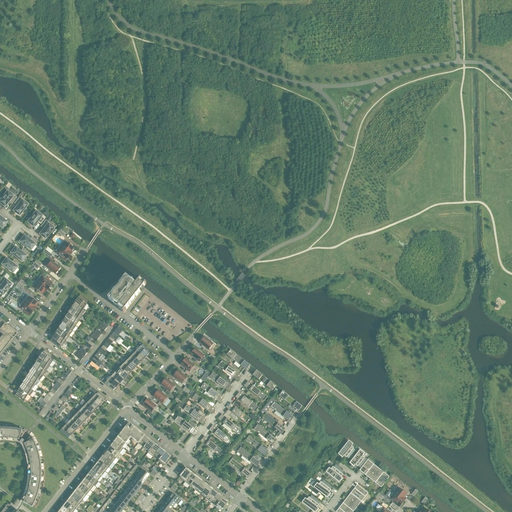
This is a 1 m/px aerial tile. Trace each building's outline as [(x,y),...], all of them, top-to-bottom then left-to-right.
[(11,204),(16,197),(13,195),(12,195),(7,191),(0,200),(0,203),(4,206),(8,201),(11,204)] [(19,215),(27,205),(22,201),(23,200),(19,197),(14,203),(17,206),(13,211),(19,215)] [(40,224),(45,218),(42,215),(41,216),(36,211),(27,222),(28,222),(27,223),(28,224),(29,225),(30,224),(33,226),(37,221),(40,224)] [(45,239),(53,228),(48,224),(49,223),(45,220),(41,227),(44,229),(40,234),(45,239)] [(35,245),(38,242),(32,237),(29,240),(24,236),(20,241),(30,250),(34,245),(35,245)] [(71,251),(73,248),(65,242),(63,241),(59,246),(68,254),(69,253),(70,255),(72,252),(71,251)] [(69,253),(68,254),(59,246),(55,251),(57,252),(56,253),(61,257),(65,261),(70,255),(69,253)] [(26,257),(29,253),(23,248),(20,251),(15,247),(11,253),(21,261),(25,256),(26,257)] [(50,258),(53,255),(45,249),(43,252),(50,258)] [(17,268),(20,265),(14,260),(11,263),(6,259),(4,262),(3,261),(2,261),(2,262),(1,263),(2,263),(2,264),(12,273),(16,267),(17,268)] [(60,268),(57,265),(58,264),(55,261),(54,263),(50,261),(48,263),(47,262),(44,266),(49,269),(55,274),(60,268)] [(52,283),(48,280),(47,280),(42,276),(42,277),(40,276),(36,280),(46,288),(47,289),(52,283)] [(135,298),(144,287),(139,282),(137,285),(126,276),(122,282),(121,281),(120,281),(119,281),(118,282),(117,282),(116,282),(114,283),(113,283),(112,284),(111,285),(110,286),(109,287),(108,288),(107,289),(106,290),(104,292),(103,293),(103,294),(109,298),(108,299),(114,304),(115,303),(119,307),(118,308),(124,312),(132,303),(130,301),(133,297),(135,298)] [(0,292),(3,295),(11,284),(6,280),(6,279),(3,277),(0,280),(0,284),(1,285),(0,286),(0,292)] [(46,288),(36,280),(32,286),(34,287),(34,288),(41,294),(44,291),(45,292),(47,289),(46,288)] [(86,311),(84,309),(89,301),(80,295),(76,301),(75,302),(86,311)] [(34,306),(37,303),(29,297),(27,296),(23,301),(32,309),(34,310),(36,307),(34,306)] [(32,309),(23,301),(19,306),(21,307),(20,308),(25,312),(29,316),(34,310),(32,309)] [(86,311),(75,302),(73,306),(72,308),(83,316),(82,315),(86,311)] [(83,316),(72,308),(69,311),(70,311),(69,313),(79,321),(83,316)] [(79,321),(69,313),(66,316),(67,316),(65,318),(76,326),(79,321)] [(76,326),(65,318),(63,321),(62,323),(73,331),(72,331),(76,326)] [(16,333),(11,329),(0,320),(0,333),(2,335),(0,337),(0,353),(5,347),(16,333)] [(73,331),(62,323),(60,326),(59,328),(70,336),(69,336),(73,331)] [(103,332),(107,327),(101,323),(98,328),(103,332)] [(70,336),(59,328),(56,331),(57,331),(56,333),(66,341),(67,341),(66,341),(70,336)] [(100,337),(103,332),(98,328),(94,332),(100,337)] [(96,342),(100,337),(94,332),(90,337),(91,338),(96,342)] [(114,341),(117,336),(113,332),(109,337),(114,341)] [(66,341),(56,333),(53,336),(54,337),(50,341),(59,348),(61,345),(63,346),(66,341)] [(215,344),(211,341),(210,342),(204,337),(199,343),(203,345),(201,347),(204,349),(206,347),(209,350),(211,347),(212,348),(215,344)] [(147,356),(151,350),(143,344),(136,351),(134,349),(145,358),(146,356),(147,356)] [(103,355),(106,350),(102,347),(98,351),(103,355)] [(85,356),(88,351),(84,348),(80,352),(81,353),(85,356)] [(204,356),(201,353),(202,352),(199,349),(198,351),(195,348),(190,354),(197,359),(196,360),(200,363),(203,359),(202,358),(204,356)] [(145,358),(134,349),(131,354),(141,362),(142,360),(142,361),(145,358)] [(51,359),(53,356),(44,350),(40,355),(40,356),(39,357),(50,366),(49,365),(53,360),(51,359)] [(250,365),(232,351),(230,350),(227,355),(246,370),(250,365)] [(141,362),(131,354),(130,354),(132,355),(128,359),(126,358),(137,366),(138,365),(141,362)] [(95,364),(99,359),(95,356),(91,361),(95,364)] [(50,366),(39,357),(37,360),(37,361),(36,362),(47,371),(46,370),(50,366)] [(137,366),(126,358),(122,362),(132,370),(134,369),(137,366)] [(194,366),(191,363),(192,362),(189,359),(188,361),(185,358),(180,364),(187,369),(186,370),(190,373),(193,369),(192,368),(194,366)] [(241,376),(232,369),(222,361),(218,366),(238,381),(241,376)] [(47,371),(36,362),(33,366),(34,366),(33,367),(43,376),(43,375),(47,371)] [(132,370),(122,362),(118,367),(118,366),(117,366),(128,375),(129,373),(130,374),(132,370)] [(128,375),(117,366),(114,371),(113,371),(124,379),(125,378),(126,378),(128,375)] [(43,376),(33,367),(30,371),(31,371),(29,373),(40,381),(43,376)] [(187,378),(184,375),(185,374),(182,371),(181,373),(178,370),(177,371),(176,370),(174,373),(175,373),(173,376),(179,381),(183,385),(186,381),(185,380),(187,378)] [(276,386),(256,370),(253,375),(272,391),(276,386)] [(124,379),(113,371),(110,375),(120,383),(121,382),(124,379)] [(233,387),(213,372),(209,377),(229,392),(233,387)] [(40,381),(29,373),(27,376),(26,378),(35,384),(38,379),(40,381)] [(120,383),(110,375),(109,376),(111,377),(105,384),(113,390),(117,386),(117,387),(120,383)] [(35,384),(26,378),(24,381),(23,383),(34,391),(32,389),(35,384)] [(173,388),(174,386),(175,386),(172,383),(173,382),(170,379),(169,381),(165,378),(161,384),(167,389),(167,390),(171,393),(174,389),(173,388)] [(267,397),(250,383),(248,381),(244,386),(263,401),(267,397)] [(34,391),(23,383),(21,386),(20,388),(30,396),(34,391)] [(224,398),(204,383),(201,388),(220,403),(224,398)] [(30,396),(20,388),(17,391),(18,391),(14,396),(23,403),(28,395),(30,396)] [(167,398),(164,395),(165,393),(162,391),(161,393),(158,390),(158,391),(157,390),(155,392),(156,393),(153,396),(160,401),(159,401),(163,405),(166,401),(165,400),(167,398)] [(302,406),(283,391),(279,396),(298,411),(302,406)] [(102,404),(106,398),(98,392),(96,394),(94,392),(90,397),(89,397),(100,405),(101,404),(102,404)] [(259,408),(241,394),(239,392),(235,397),(255,412),(259,408)] [(215,409),(196,394),(192,399),(212,414),(215,409)] [(100,405),(89,397),(86,401),(85,401),(96,410),(97,408),(98,408),(100,405)] [(154,409),(156,407),(153,404),(155,402),(152,400),(150,402),(147,399),(143,405),(149,410),(148,410),(153,414),(155,410),(154,409)] [(96,410),(85,401),(82,406),(81,405),(92,414),(93,412),(93,413),(96,410)] [(294,417),(274,402),(270,407),(290,422),(294,417)] [(250,419),(232,405),(230,403),(226,408),(246,423),(250,419)] [(92,414),(81,405),(77,410),(87,418),(89,417),(92,414)] [(207,420),(187,405),(183,410),(203,425),(207,420)] [(87,418),(77,410),(73,414),(83,423),(84,421),(85,421),(87,418)] [(285,429),(266,413),(262,418),(282,434),(285,429)] [(83,423),(73,414),(69,419),(79,427),(80,425),(81,426),(83,423)] [(241,430),(232,422),(222,414),(218,419),(237,434),(241,430)] [(198,431),(178,416),(175,421),(194,436),(198,431)] [(79,427),(69,419),(68,418),(64,423),(66,424),(75,431),(76,430),(77,430),(79,427)] [(22,437),(26,431),(27,433),(30,430),(27,429),(24,427),(21,426),(19,426),(13,425),(10,425),(8,425),(5,425),(2,425),(0,424),(0,438),(3,438),(8,438),(14,439),(19,440),(20,437),(22,438),(22,437)] [(75,431),(66,424),(60,431),(69,438),(72,434),(75,431)] [(144,435),(134,427),(133,427),(129,424),(126,428),(126,427),(118,437),(126,443),(131,437),(138,443),(144,435)] [(277,440),(258,424),(254,429),(273,445),(277,440)] [(233,441),(215,427),(213,425),(209,430),(229,445),(233,441)] [(45,472),(45,470),(45,467),(44,465),(44,462),(44,459),(43,457),(43,454),(42,452),(41,449),(40,446),(39,444),(38,441),(37,439),(35,436),(34,434),(32,432),(29,434),(31,436),(26,441),(27,443),(24,444),(27,449),(29,454),(30,459),(31,465),(31,470),(31,476),(31,481),(30,487),(28,492),(26,497),(24,502),(28,504),(32,507),(35,508),(37,506),(38,504),(39,501),(40,499),(41,496),(42,493),(42,491),(43,488),(44,486),(44,483),(44,480),(44,478),(45,475),(45,472)] [(144,447),(150,440),(144,435),(138,443),(144,447)] [(224,452),(206,438),(204,436),(201,441),(220,456),(224,452)] [(269,451),(249,436),(245,441),(265,456),(269,451)] [(126,443),(118,437),(114,442),(123,449),(122,448),(126,443)] [(149,451),(155,444),(150,440),(144,447),(149,451)] [(356,451),(353,449),(354,448),(351,446),(353,444),(348,441),(338,454),(342,458),(344,456),(346,458),(347,456),(350,458),(356,451)] [(123,449),(114,442),(111,446),(120,453),(123,449)] [(154,456),(160,448),(155,444),(149,451),(149,452),(148,453),(153,457),(154,456)] [(120,453),(111,446),(107,451),(116,458),(120,453)] [(260,462),(241,447),(237,452),(256,467),(260,462)] [(158,461),(166,452),(160,448),(154,456),(159,460),(158,461)] [(367,460),(364,458),(365,457),(363,455),(364,453),(360,450),(349,463),(354,466),(355,465),(357,467),(358,465),(361,467),(367,460)] [(116,458),(107,451),(103,456),(112,463),(116,458)] [(164,466),(171,456),(166,452),(158,461),(164,466)] [(112,463),(103,456),(100,460),(109,467),(112,463)] [(252,474),(232,458),(228,463),(248,479),(252,474)] [(109,467),(100,460),(96,465),(105,472),(109,467)] [(370,478),(378,469),(368,461),(360,470),(370,478)] [(105,472),(96,465),(92,470),(101,477),(105,472)] [(341,473),(343,471),(336,465),(334,467),(333,467),(331,469),(329,468),(325,472),(339,483),(342,478),(341,477),(343,474),(341,473)] [(184,482),(192,473),(186,468),(179,478),(184,482)] [(150,475),(143,469),(139,474),(147,480),(150,475)] [(380,486),(388,477),(378,469),(370,478),(380,486)] [(101,477),(92,470),(89,474),(98,481),(101,477)] [(190,486),(197,477),(192,473),(184,482),(190,486)] [(98,481),(89,474),(85,479),(94,486),(93,485),(96,480),(98,481)] [(147,480),(139,474),(136,478),(143,484),(147,480)] [(195,490),(202,481),(197,477),(190,486),(195,490)] [(143,484),(136,478),(133,482),(140,488),(143,484)] [(94,486),(85,479),(81,483),(90,490),(94,486)] [(329,489),(331,486),(324,480),(322,483),(321,482),(319,484),(317,483),(314,487),(327,498),(330,493),(329,492),(331,490),(329,489)] [(200,494),(208,485),(202,481),(195,490),(200,494)] [(140,488),(133,482),(129,487),(137,492),(140,488)] [(90,490),(81,483),(78,488),(87,495),(90,490)] [(205,499),(213,489),(208,485),(200,494),(205,499)] [(356,506),(366,493),(357,486),(347,498),(356,506)] [(137,492),(129,487),(126,491),(133,497),(137,492)] [(87,495),(78,488),(74,493),(83,500),(86,502),(89,497),(87,495)] [(407,494),(399,488),(395,494),(404,501),(406,498),(404,497),(407,494)] [(211,503),(218,493),(213,489),(205,499),(211,503)] [(133,497),(126,491),(122,495),(130,501),(133,497)] [(404,501),(395,494),(393,492),(389,497),(391,498),(390,499),(395,503),(399,507),(404,501)] [(83,500),(74,493),(70,497),(79,504),(83,500)] [(180,499),(172,493),(169,497),(176,503),(180,499)] [(216,507),(223,497),(218,493),(211,503),(216,507)] [(130,501),(122,495),(119,499),(127,505),(130,501)] [(317,504),(319,501),(312,495),(310,498),(309,497),(307,499),(305,498),(302,502),(313,511),(315,511),(318,509),(317,507),(319,505),(317,504)] [(79,504),(70,497),(67,502),(76,509),(79,504)] [(176,503),(169,497),(166,502),(173,507),(176,503)] [(221,511),(229,502),(223,497),(216,507),(221,511)] [(338,511),(351,511),(356,506),(347,498),(337,511),(338,511)] [(123,509),(127,505),(119,499),(116,504),(123,509)] [(19,511),(13,507),(14,505),(9,501),(9,502),(8,503),(0,511),(8,511),(10,511),(11,511),(19,511)] [(76,509),(67,502),(63,507),(70,511),(71,511),(74,508),(76,509)] [(173,507),(166,502),(162,506),(170,511),(169,511),(173,507)]
